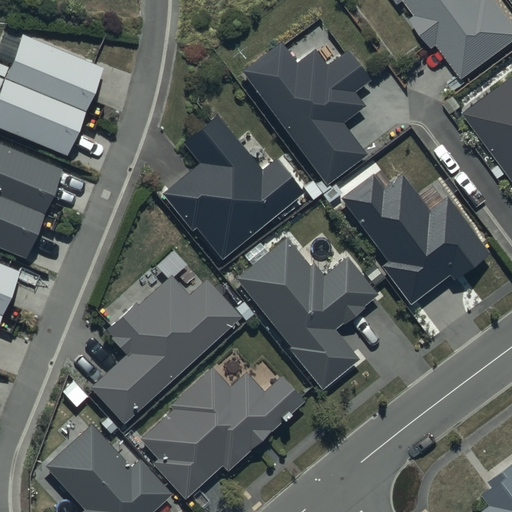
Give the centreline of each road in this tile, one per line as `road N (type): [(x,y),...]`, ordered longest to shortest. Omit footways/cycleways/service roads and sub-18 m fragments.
road 1 (residential): [(157,0),(148,71),(122,158),(0,460)]
road 2 (residential): [(337,481),(511,345)]
